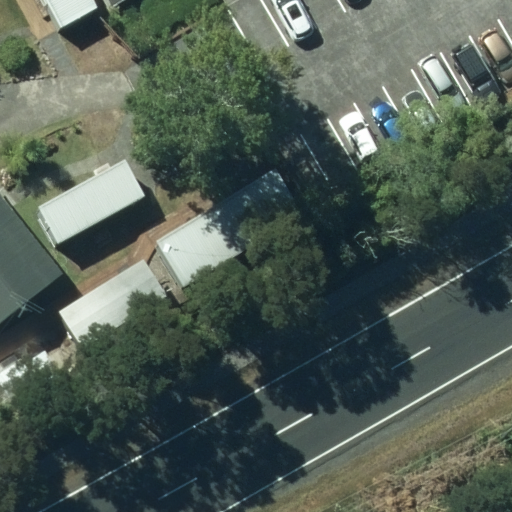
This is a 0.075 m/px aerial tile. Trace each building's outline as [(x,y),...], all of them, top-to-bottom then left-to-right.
[(99,6),(95,0),(42,0),(59,28),(99,6)] [(100,0),(107,12),(127,0),(100,0)] [(125,161),(37,207),(57,245),(145,199),(125,161)] [(273,172),(155,240),(183,287),(300,218),(273,172)] [(0,325),(62,275),(0,198),(0,325)] [(82,346),(164,296),(144,261),(60,312),(82,346)]
